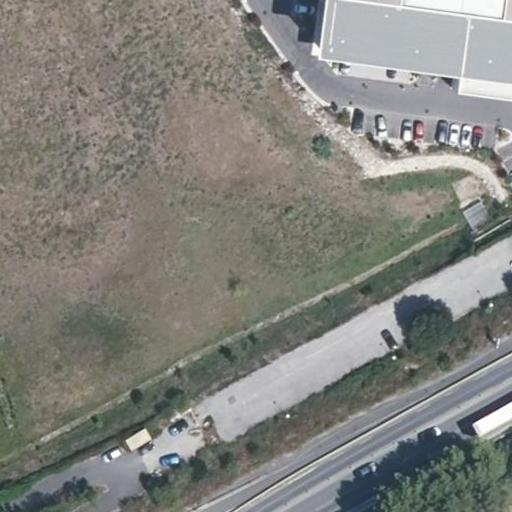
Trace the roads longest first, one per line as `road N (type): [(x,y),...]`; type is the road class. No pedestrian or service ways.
road 1 (unknown): [(511,233),(210,408)]
road 2 (primary): [(511,368),(266,511)]
road 3 (primary): [(315,511),(511,399)]
